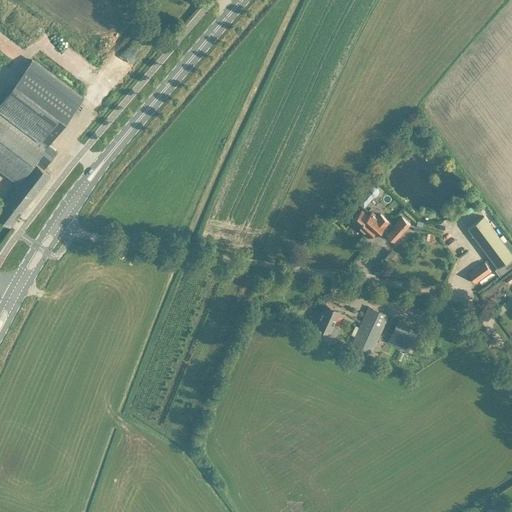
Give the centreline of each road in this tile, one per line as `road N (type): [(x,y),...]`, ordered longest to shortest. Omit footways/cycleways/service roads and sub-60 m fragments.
road 1 (unclassified): [(511,362),(476,314),(432,292),(74,234),(57,224)]
road 2 (primary): [(57,224),(240,0)]
